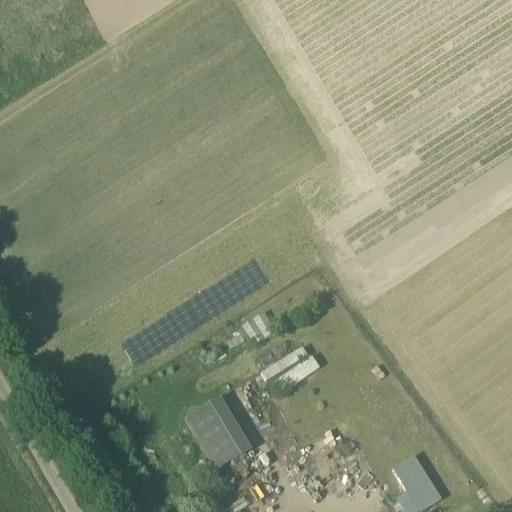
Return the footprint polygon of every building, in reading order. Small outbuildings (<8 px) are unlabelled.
[(264,314),(243,327),(254,345),(276,332),(264,314)] [(262,374),(268,384),(276,379),(285,393),(321,371),(306,347),(262,374)] [(186,419),(215,474),(255,453),(225,398),(186,419)] [(344,424),(316,439),(326,458),(332,454),(351,489),(372,477),(344,424)] [(392,469),(403,493),(398,495),(405,511),(424,511),(439,505),(417,457),(392,469)]
